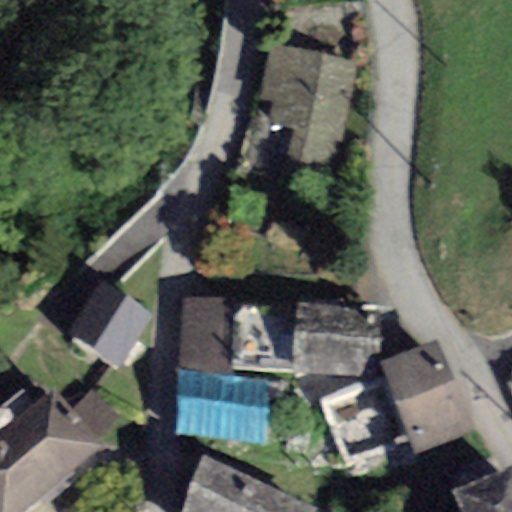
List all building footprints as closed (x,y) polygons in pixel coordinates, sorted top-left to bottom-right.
[(357,65),(271,45),(258,100),(273,103),(268,124),(294,130),(287,160),(328,169),(335,140),(340,141),(357,65)] [(153,315),(102,279),(67,333),(117,369),(153,315)] [(233,300),(182,298),(179,373),(230,375),(230,370),(234,307),(233,300)] [(382,309),(297,303),(297,311),(234,307),(230,370),(377,379),(382,309)] [(437,341),(379,364),(415,455),(473,433),(437,341)] [(230,375),(179,373),(174,437),(266,446),(270,378),(230,375)] [(54,391),(47,397),(0,435),(0,511),(27,511),(103,450),(95,440),(70,410),(54,391)] [(91,392),(70,410),(95,440),(118,419),(91,392)] [(314,511),(317,507),(202,457),(178,511),(314,511)] [(511,511),(511,462),(450,493),(458,511),(511,511)]
